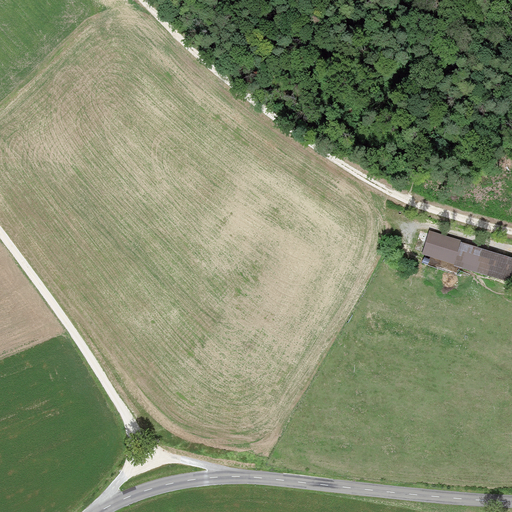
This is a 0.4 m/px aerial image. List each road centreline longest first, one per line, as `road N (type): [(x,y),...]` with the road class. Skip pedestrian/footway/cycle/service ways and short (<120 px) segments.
road 1 (track): [(511,230),(406,199),(343,168),(231,85),(141,0)]
road 2 (tertiary): [(511,502),(225,477),(159,486),(100,511)]
road 3 (track): [(0,232),(130,424),(126,469),(97,511)]
road 4 (track): [(406,199),(484,0)]
road 5 (track): [(511,247),(411,220),(402,253),(413,264)]
